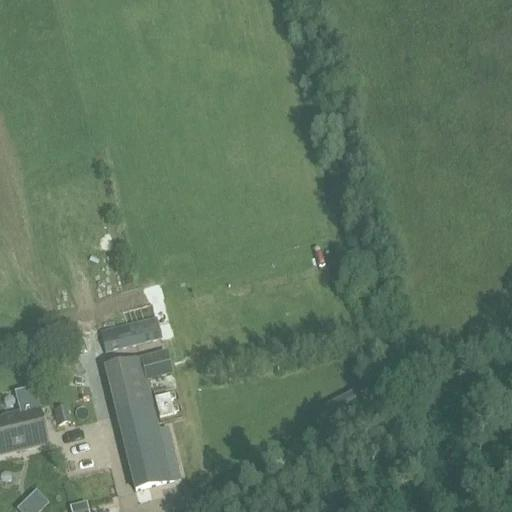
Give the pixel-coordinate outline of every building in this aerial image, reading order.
[(156,321),(101,334),(106,354),(160,341),(156,321)] [(167,353),(140,359),(146,383),(173,376),(167,353)] [(140,361),(105,370),(136,492),(180,481),(167,428),(157,431),(140,361)] [(66,409),(55,412),(59,427),(71,424),(66,409)] [(38,412),(0,421),(0,457),(47,446),(38,412)] [(88,511),(86,503),(70,507),(71,511),(88,511)]
